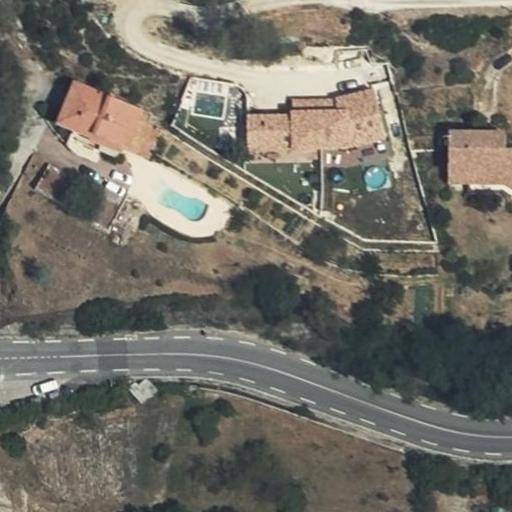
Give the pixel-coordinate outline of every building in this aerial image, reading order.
[(106,146),(128,147),(143,112),(76,83),(59,118),(64,122),(80,129),(106,146)] [(293,116),(248,116),(249,148),(294,147),(294,149),(349,148),(348,147),(386,138),(375,90),(337,99),(337,100),(303,100),(303,115),(293,116)] [(303,100),(293,100),(293,116),(303,115),(303,100)] [(127,152),(128,147),(106,146),(80,129),(64,122),(59,118),(57,123),(80,133),(76,142),(117,159),(122,149),(127,152)] [(511,186),(511,159),(508,157),(501,157),(501,140),(444,140),(444,170),(460,170),(460,181),(501,180),(511,186)] [(511,186),(501,180),(460,181),(460,170),(444,170),(444,190),(500,191),(511,197),(511,186)] [(112,249),(124,218),(112,214),(100,245),(112,249)]
